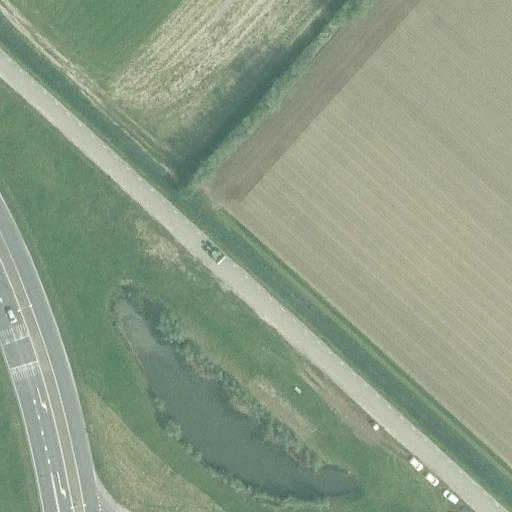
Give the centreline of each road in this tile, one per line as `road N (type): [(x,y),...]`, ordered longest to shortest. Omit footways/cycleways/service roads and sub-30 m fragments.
road 1 (unclassified): [(491,511),(0,64)]
road 2 (primary): [(90,511),(66,390),(0,219)]
road 3 (primary): [(0,321),(29,401),(51,511)]
